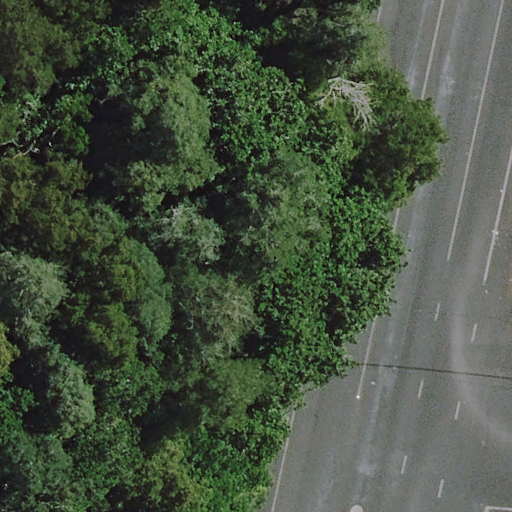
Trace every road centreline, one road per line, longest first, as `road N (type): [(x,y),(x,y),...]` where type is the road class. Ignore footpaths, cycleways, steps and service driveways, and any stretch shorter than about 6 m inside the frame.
road 1 (tertiary): [(340,479),(444,0)]
road 2 (residential): [(340,479),(511,509)]
